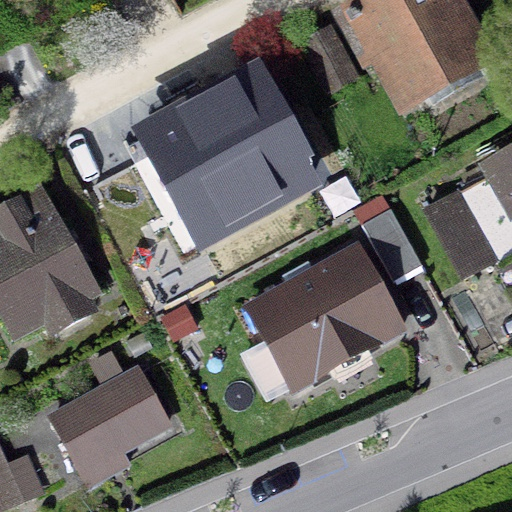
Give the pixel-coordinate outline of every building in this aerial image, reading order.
[(480,62),(445,0),(384,0),(353,18),(402,105),(480,62)] [(331,32),(304,47),(329,90),(355,76),(331,32)] [(220,207),(296,165),(254,88),(178,130),(220,207)] [(511,162),(500,168),(511,190),(511,162)] [(465,278),(511,252),(511,190),(500,168),(427,207),(465,278)] [(92,301),(41,206),(0,227),(0,305),(18,340),(92,301)] [(391,212),(364,227),(395,284),(423,269),(391,212)] [(294,392),(401,332),(357,253),(250,312),(294,392)] [(82,474),(167,427),(138,374),(52,422),(82,474)] [(0,468),(0,511),(16,504),(0,468)]
